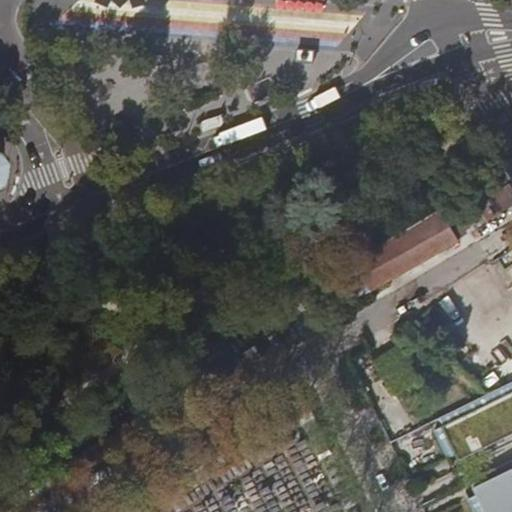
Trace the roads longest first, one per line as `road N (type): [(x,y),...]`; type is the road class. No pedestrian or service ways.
road 1 (primary): [(459,50),(309,117),(76,202)]
road 2 (residential): [(0,76),(46,132),(76,202)]
